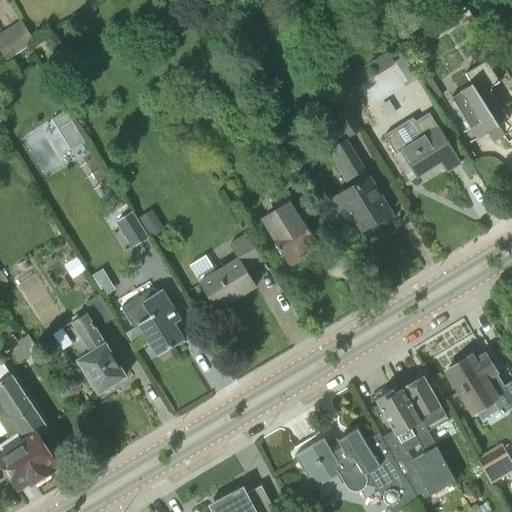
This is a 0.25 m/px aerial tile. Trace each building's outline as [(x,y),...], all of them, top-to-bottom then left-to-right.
[(443,23),(465,10),(458,0),(450,0),(435,10),(443,23)] [(0,50),(5,59),(29,45),(16,24),(0,33),(0,50)] [(505,135),(499,126),(509,119),(490,89),(500,83),(486,61),(454,80),(460,90),(450,96),(477,139),(487,133),(493,143),(505,135)] [(429,80),(423,70),(417,74),(423,84),(424,84),(429,93),(428,93),(434,103),(440,99),(434,89),(438,87),(433,78),(429,80)] [(393,73),(369,89),(379,104),(403,88),(393,73)] [(336,116),(349,136),(361,129),(347,109),(336,116)] [(65,111),(52,119),(71,150),(84,142),(65,111)] [(438,128),(429,114),(415,123),(413,118),(384,136),(396,155),(400,152),(416,178),(436,165),(434,162),(438,159),(446,171),(461,162),(439,128),(438,128)] [(268,133),(251,142),(263,165),(280,156),(268,133)] [(351,237),(390,213),(347,141),(330,151),(352,188),(330,201),(351,237)] [(309,207),(299,213),(290,199),(260,219),(289,266),(302,258),(298,253),(317,241),(321,248),(335,240),(315,209),(312,211),(309,207)] [(152,208),(139,217),(152,237),(165,228),(152,208)] [(133,248),(149,237),(133,211),(116,222),(133,248)] [(217,310),(256,286),(247,270),(263,260),(246,234),(230,244),(239,258),(199,282),(217,310)] [(158,356),(184,340),(175,324),(181,320),(162,290),(145,300),(154,315),(139,324),(158,356)] [(107,392),(114,388),(114,383),(125,376),(96,329),(115,318),(100,294),(86,303),(91,312),(73,323),(91,353),(79,360),(99,393),(102,391),(107,392)] [(39,351),(29,335),(17,342),(21,348),(12,354),(18,364),(39,351)] [(507,392),(485,355),(475,361),(472,356),(466,359),(465,356),(449,366),(451,368),(446,371),(471,414),(507,392)] [(36,431),(38,434),(47,428),(3,362),(0,363),(0,398),(5,406),(21,430),(24,435),(26,438),(36,431)] [(403,389),(428,431),(449,419),(425,377),(403,389)] [(382,436),(418,498),(420,501),(455,480),(436,447),(428,431),(403,389),(395,393),(393,390),(377,399),(394,430),(382,436)] [(21,430),(5,406),(0,408),(0,421),(10,437),(21,430)] [(401,508),(418,498),(382,436),(379,432),(365,440),(358,429),(329,446),(324,437),(295,455),(315,488),(340,473),(347,486),(350,488),(352,490),(356,491),(360,490),(363,488),(365,485),(377,488),(381,495),(388,495),(391,502),(388,507),(391,511),(398,511),(402,510),(401,508)] [(24,435),(21,430),(10,437),(16,445),(0,455),(0,457),(4,464),(2,465),(18,489),(31,481),(32,483),(50,471),(49,469),(58,464),(38,434),(36,431),(26,438),(24,435)] [(492,484),(511,472),(511,463),(501,444),(477,457),(492,484)] [(245,486),(209,505),(212,511),(276,511),(262,486),(248,493),(245,486)] [(470,502),(480,496),(475,488),(465,494),(470,502)]
